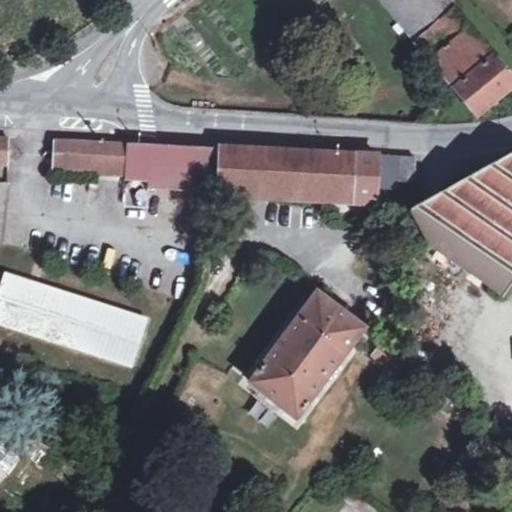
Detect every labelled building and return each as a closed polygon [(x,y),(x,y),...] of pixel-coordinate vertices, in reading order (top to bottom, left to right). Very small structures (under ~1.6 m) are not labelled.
[(120,0),(115,0),(108,6),(111,10),(121,1),(120,0)] [(361,0),(412,52),(448,16),(453,11),(442,0),(361,0)] [(510,87),(448,16),(412,52),(475,117),(510,87)] [(129,148),(55,145),(54,176),(128,179),(129,148)] [(129,148),(128,179),(128,184),(151,184),(151,180),(152,149),(129,148)] [(152,149),(151,180),(205,182),(205,175),(217,175),(218,151),(152,149)] [(217,175),(216,183),(216,195),(375,203),(375,194),(396,194),(396,186),(409,186),(410,158),(218,151),(217,175)] [(417,158),(410,158),(409,186),(409,188),(416,188),(417,158)] [(511,159),(502,161),(409,212),(403,218),(425,257),(499,304),(511,285),(511,159)] [(0,326),(130,365),(143,320),(0,276),(0,326)] [(363,330),(317,294),(283,340),(250,384),(297,419),(363,330)] [(372,362),(394,375),(401,362),(379,349),(372,362)] [(423,399),(446,417),(456,404),(433,386),(423,399)] [(351,511),(361,511),(364,508),(348,497),(342,505),(351,511)]
